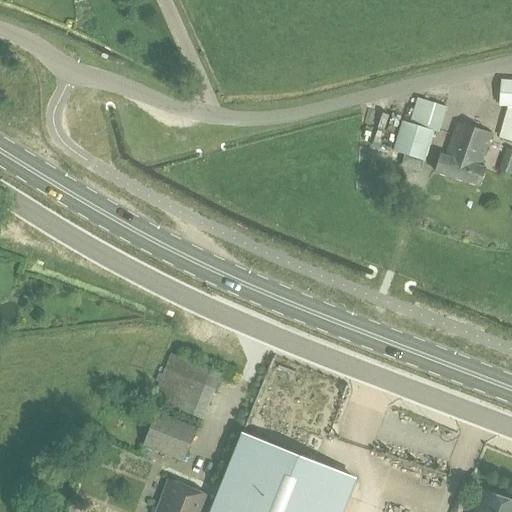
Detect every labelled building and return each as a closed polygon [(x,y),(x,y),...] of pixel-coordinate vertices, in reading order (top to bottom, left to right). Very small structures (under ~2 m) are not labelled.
[(511,80),(501,80),(499,107),(511,107),(511,80)] [(424,161),(433,131),(410,124),(402,122),(393,152),(424,161)] [(435,172),(478,186),(484,169),(480,167),(491,133),(457,122),(446,157),(441,155),(435,172)] [(499,170),(511,173),(511,150),(506,148),(499,170)] [(153,400),(201,419),(219,375),(171,355),(153,400)] [(197,429),(156,412),(142,445),(183,462),(197,429)] [(210,511),(340,511),(353,479),(242,434),(210,511)] [(168,481),(154,511),(201,511),(208,497),(168,481)] [(511,511),(511,502),(483,492),(476,511),(511,511)]
